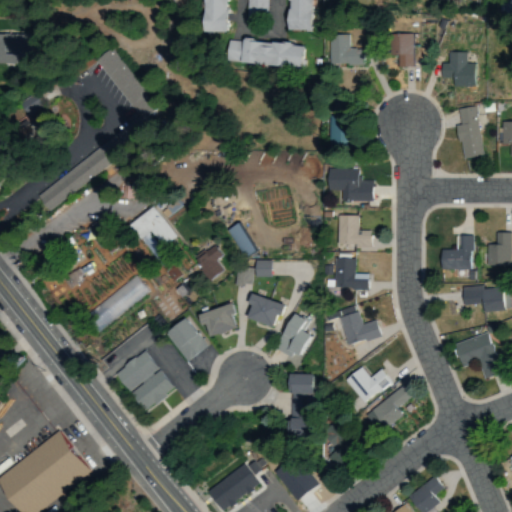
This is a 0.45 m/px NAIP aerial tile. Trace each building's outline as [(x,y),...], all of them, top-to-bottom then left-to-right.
[(204,0),(204,23),(227,23),(227,0),(204,0)] [(243,0),(243,21),(264,21),(264,0),(243,0)] [(315,0),(290,0),(290,31),(315,31),(315,0)] [(0,34),(0,66),(26,66),(26,34),(0,34)] [(410,35),(393,35),(393,68),(410,68),(410,35)] [(360,66),(360,49),(344,49),(344,36),(325,36),(325,66),(360,66)] [(304,69),(305,43),(225,41),(225,67),(304,69)] [(31,195),(42,210),(157,125),(103,52),(89,63),(131,121),(31,195)] [(439,64),(439,87),(473,87),(473,65),(462,65),(462,53),(443,53),(443,64),(439,64)] [(43,106),(34,93),(18,104),(27,117),(43,106)] [(473,112),(453,114),(459,160),(478,158),(473,112)] [(511,123),(497,123),(497,147),(506,147),(506,156),(511,156),(511,123)] [(321,191),(335,191),(335,201),(368,201),(368,171),(321,170),(321,191)] [(123,225),(151,266),(160,260),(153,250),(170,239),(148,208),(123,225)] [(331,246),(366,246),(366,231),(352,231),(352,215),(331,215),(331,246)] [(227,229),(241,259),(255,252),(241,223),(227,229)] [(484,269),(506,269),(506,233),(484,233),(484,269)] [(468,235),(451,236),(451,250),(434,250),(435,270),(469,269),(468,235)] [(217,271),(208,260),(214,255),(205,243),(185,259),(203,283),(217,271)] [(328,289),(363,289),(363,274),(349,274),(349,258),(328,258),(328,289)] [(269,278),(270,261),(254,261),(254,278),(269,278)] [(68,287),(93,272),(89,263),(63,278),(68,287)] [(235,268),(234,286),(251,286),(252,269),(235,268)] [(140,290),(127,274),(83,308),(96,325),(140,290)] [(481,312),(502,312),(501,287),(461,289),(461,306),(481,305),(481,312)] [(238,316),(274,329),(281,306),(246,294),(238,316)] [(204,337),(234,328),(228,305),(197,314),(204,337)] [(308,336),(298,331),(303,320),(285,311),(268,346),(296,360),(308,336)] [(331,318),(341,348),(374,337),(369,320),(355,325),(351,312),(331,318)] [(202,346),(182,318),(160,334),(180,362),(202,346)] [(511,328),(503,333),(511,351),(511,328)] [(455,366),(472,362),(476,378),(494,374),(484,333),(449,342),(455,366)] [(108,371),(138,411),(167,388),(137,349),(108,371)] [(361,377),(355,367),(338,378),(354,403),(384,384),(374,368),(361,377)] [(281,435),(309,435),(309,374),(282,374),(281,435)] [(396,408),(409,400),(402,388),(376,404),(374,402),(361,410),(375,432),(401,416),(396,408)] [(345,453),(354,436),(328,424),(320,441),(345,453)] [(0,471),(0,502),(6,511),(13,511),(19,508),(21,511),(34,511),(90,473),(59,429),(0,471)] [(511,438),(496,443),(507,477),(511,475),(511,438)] [(206,490),(219,511),(257,487),(244,466),(206,490)] [(399,498),(411,511),(419,511),(432,501),(426,495),(435,487),(424,475),(399,498)]
